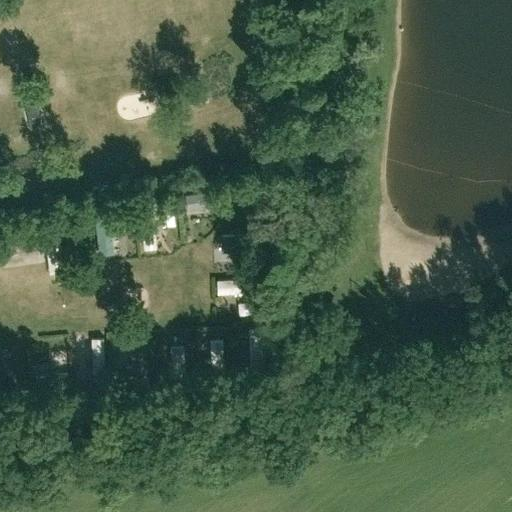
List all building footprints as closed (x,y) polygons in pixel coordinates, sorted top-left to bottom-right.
[(245,3),(245,20),(261,21),(261,4),(245,3)] [(26,92),(8,91),(6,110),(24,111),(26,92)] [(56,94),(57,110),(79,109),(78,93),(56,94)] [(219,187),(187,194),(190,209),(222,202),(219,187)] [(154,209),(142,210),(146,246),(158,245),(154,209)] [(110,210),(98,211),(102,247),(114,246),(110,210)] [(184,218),(169,221),(171,235),(186,232),(184,218)] [(57,222),(45,224),(51,272),(63,270),(57,222)] [(36,240),(4,246),(7,265),(39,260),(36,240)] [(380,290),(376,264),(364,266),(367,291),(380,290)] [(218,276),(218,289),(257,288),(257,275),(218,276)] [(265,325),(248,325),(249,371),(266,371),(265,325)] [(220,326),(204,326),(204,372),(221,372),(220,326)] [(147,333),(131,333),(131,379),(148,379),(147,333)] [(182,334),(165,334),(165,380),(182,380),(182,334)] [(68,346),(51,346),(52,392),(68,392),(68,346)]
